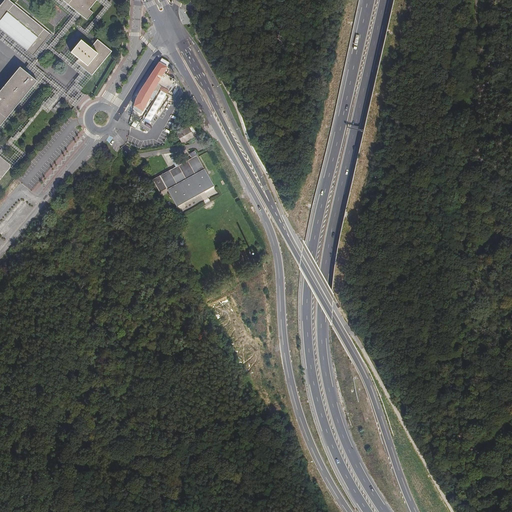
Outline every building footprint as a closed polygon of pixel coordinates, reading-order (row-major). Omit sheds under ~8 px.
[(52,35),(9,0),(4,0),(0,5),(0,25),(28,48),(25,52),(33,57),(52,35)] [(53,0),(72,17),(76,13),(61,0),(53,0)] [(65,0),(89,20),(95,12),(91,9),(98,0),(65,0)] [(91,48),(81,41),(72,54),(80,61),(77,64),(93,76),(113,51),(99,39),(91,48)] [(167,63),(161,59),(158,64),(165,69),(168,65),(167,63)] [(165,69),(158,64),(137,95),(136,99),(139,99),(140,98),(147,102),(152,93),(155,94),(157,91),(157,90),(160,85),(168,72),(166,69),(165,69)] [(0,123),(36,81),(19,66),(0,89),(0,123)] [(168,72),(160,85),(168,91),(174,81),(167,76),(169,74),(168,72)] [(154,116),(166,94),(160,90),(148,112),(154,116)] [(139,127),(148,133),(156,120),(145,113),(135,128),(138,129),(139,127)] [(189,126),(175,134),(180,142),(190,137),(189,134),(193,132),(189,126)] [(177,206),(214,185),(194,151),(189,154),(191,158),(154,180),(160,191),(167,188),(177,206)] [(0,182),(7,173),(11,169),(11,166),(0,157),(0,156),(0,182)]
